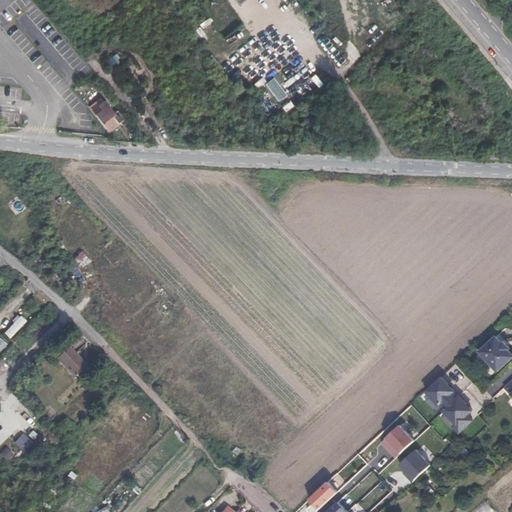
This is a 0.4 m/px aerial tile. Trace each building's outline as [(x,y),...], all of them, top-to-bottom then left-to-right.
[(289,95),(294,102),(311,90),(306,83),(289,95)] [(107,131),(116,125),(110,117),(111,116),(118,124),(124,119),(118,111),(114,114),(105,101),(99,106),(102,110),(95,115),(107,131)] [(82,252),(78,256),(84,263),(88,259),(82,252)] [(84,263),(78,256),(73,260),(68,264),(75,271),(79,267),(84,263)] [(72,273),(75,271),(68,264),(67,266),(72,273)] [(19,315),(3,333),(10,339),(26,322),(19,315)] [(502,342),(496,336),(480,351),(498,371),(511,358),(511,352),(509,349),(511,348),(504,341),(502,342)] [(57,358),(76,379),(83,373),(81,371),(86,366),(69,348),(68,349),(63,344),(53,353),(58,358),(57,358)] [(475,410),(442,376),(426,392),(458,424),(454,428),(460,434),(473,421),(469,416),(475,410)] [(19,403),(15,408),(27,420),(32,415),(19,403)] [(414,440),(400,425),(382,442),(396,457),(414,440)] [(14,443),(25,452),(33,443),(23,433),(14,443)] [(12,456),(5,449),(0,454),(7,461),(12,456)] [(430,465),(416,449),(399,465),(414,480),(430,465)] [(328,482),(310,499),(319,509),(338,492),(328,482)] [(227,488),(221,484),(213,493),(218,498),(227,488)] [(434,494),(429,488),(425,492),(430,497),(434,494)] [(349,511),(340,501),(327,511),(349,511)] [(495,511),(486,501),(473,511),(495,511)]
